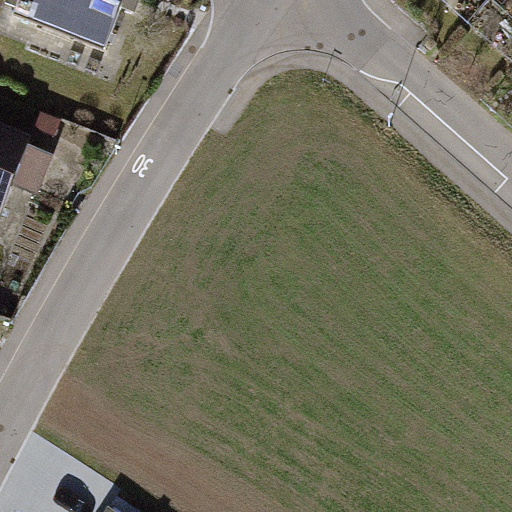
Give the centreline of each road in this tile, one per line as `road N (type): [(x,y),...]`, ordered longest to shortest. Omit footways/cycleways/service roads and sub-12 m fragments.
road 1 (residential): [(258,0),(130,204),(0,436)]
road 2 (residential): [(311,0),(511,169)]
